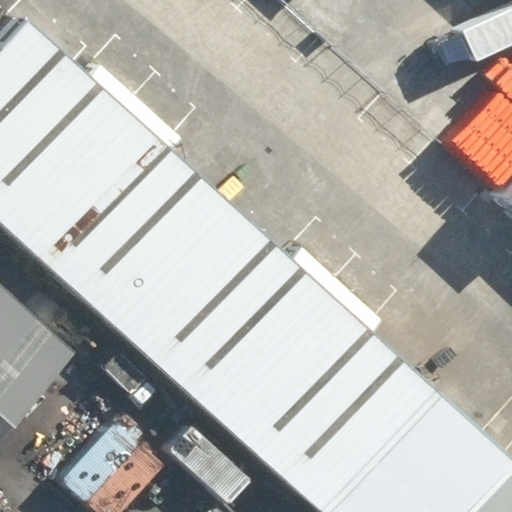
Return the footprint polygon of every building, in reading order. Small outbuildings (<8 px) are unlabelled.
[(26,7),(0,35),(0,212),(322,505),(437,380),(26,7)] [(511,181),(496,199),(511,213),(511,181)] [(0,283),(0,426),(71,350),(0,283)] [(138,441),(111,417),(59,476),(86,500),(138,441)] [(511,511),(511,449),(454,511),(511,511)]
